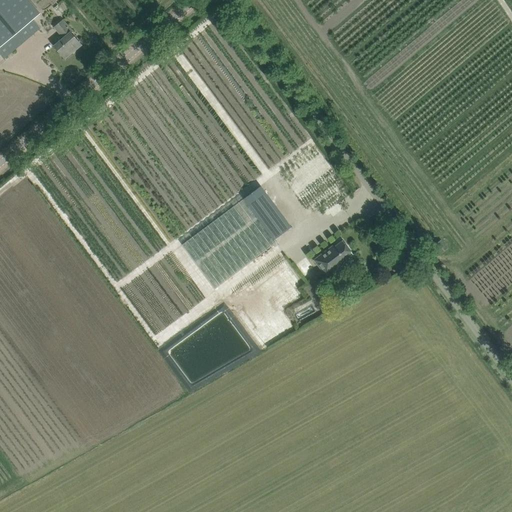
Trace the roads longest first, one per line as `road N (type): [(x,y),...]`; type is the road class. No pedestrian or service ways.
road 1 (unclassified): [(511,380),(230,0)]
road 2 (unclassified): [(0,164),(199,0)]
